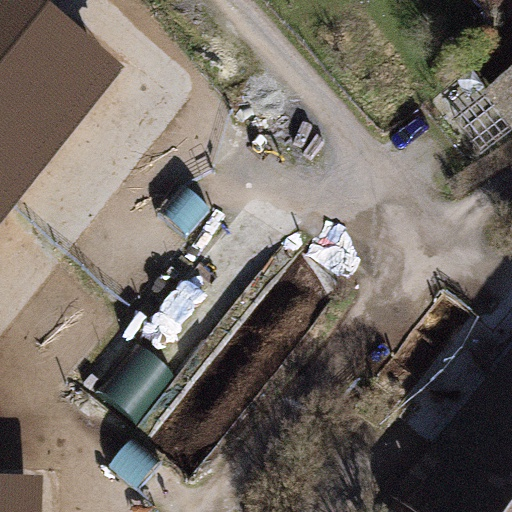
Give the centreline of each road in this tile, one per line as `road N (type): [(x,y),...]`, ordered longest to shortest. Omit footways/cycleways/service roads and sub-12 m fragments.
road 1 (unclassified): [(223,511),(406,300),(430,254),(511,188)]
road 2 (track): [(430,254),(213,0)]
